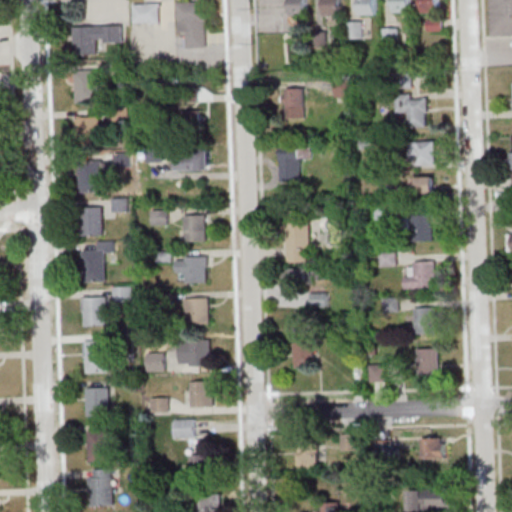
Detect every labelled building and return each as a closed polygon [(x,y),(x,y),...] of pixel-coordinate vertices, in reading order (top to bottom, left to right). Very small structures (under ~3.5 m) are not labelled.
[(178,0),(178,35),(187,35),(187,48),(208,48),(208,0),(178,0)] [(308,15),(308,0),(290,0),(291,15),(308,15)] [(343,15),(343,0),(324,0),(324,15),(343,15)] [(377,14),(376,0),(358,0),(359,14),(377,14)] [(412,12),(412,0),(393,0),(394,12),(412,12)] [(421,0),(422,12),(441,12),(440,0),(421,0)] [(494,0),(511,0),(511,35),(496,36),(494,0)] [(134,3),(134,22),(161,22),(161,3),(134,3)] [(364,38),(364,20),(348,20),(348,38),(364,38)] [(75,54),(99,54),(98,43),(123,43),(123,25),(75,25),(75,54)] [(384,29),(384,38),(398,38),(398,29),(384,29)] [(77,69),(77,101),(100,101),(100,69),(77,69)] [(336,78),(336,95),(351,95),(351,78),(336,78)] [(305,118),(305,87),(285,87),(285,118),(305,118)] [(428,126),(428,93),(398,94),(398,115),(409,115),(409,126),(428,126)] [(202,110),(177,110),(177,133),(202,133),(202,110)] [(104,142),(104,116),(78,116),(78,142),(104,142)] [(412,165),(436,165),(436,141),(412,141),(412,165)] [(312,145),(281,145),(281,164),(312,164),(312,145)] [(164,146),(148,146),(148,161),(164,161),(164,146)] [(211,169),(211,149),(178,149),(178,169),(211,169)] [(104,160),(80,160),(80,192),(104,192),(104,160)] [(436,193),(436,175),(415,175),(415,193),(436,193)] [(82,235),(104,235),(104,206),(82,206),(82,235)] [(206,214),(185,214),(185,240),(206,240),(206,214)] [(433,214),(414,214),(414,240),(433,240),(433,214)] [(287,262),(310,262),(310,216),(287,216),(287,262)] [(94,241),(94,251),(83,251),(83,282),(105,282),(105,251),(115,251),(115,241),(94,241)] [(381,265),(397,265),(397,251),(381,251),(381,265)] [(177,271),(187,271),(187,282),(208,282),(208,255),(177,256),(177,271)] [(437,260),(416,260),(416,270),(406,270),(406,287),(437,287),(437,260)] [(311,284),(311,267),(287,268),(287,284),(311,284)] [(134,286),(115,286),(115,301),(134,301),(134,286)] [(329,306),(329,292),(311,292),(312,307),(329,306)] [(109,325),(109,296),(85,296),(85,325),(109,325)] [(210,322),(210,297),(185,297),(185,322),(210,322)] [(416,306),(416,333),(436,333),(436,306),(416,306)] [(315,366),(315,336),(295,336),(295,366),(315,366)] [(211,364),(211,339),(179,339),(179,364),(211,364)] [(110,340),(86,340),(86,372),(110,372),(110,340)] [(439,347),(419,347),(419,374),(439,374),(439,347)] [(148,370),(165,370),(165,351),(148,351),(148,370)] [(387,364),(371,364),(371,381),(387,381),(387,364)] [(191,407),(214,407),(214,380),(191,380),(191,407)] [(88,386),(88,416),(110,416),(110,386),(88,386)] [(169,412),(169,396),(153,396),(153,412),(169,412)] [(175,437),(197,437),(197,418),(175,418),(175,437)] [(112,430),(90,430),(90,461),(112,461),(112,430)] [(447,457),(447,437),(422,437),(422,457),(447,457)] [(321,469),(321,444),(300,444),(300,469),(321,469)] [(192,471),(212,471),(212,454),(192,454),(192,471)] [(90,468),(90,505),(113,505),(113,468),(90,468)] [(411,489),(411,511),(452,511),(452,489),(411,489)] [(223,511),(224,494),(200,494),(199,511),(223,511)] [(341,511),(341,501),(320,501),(319,511),(341,511)]
